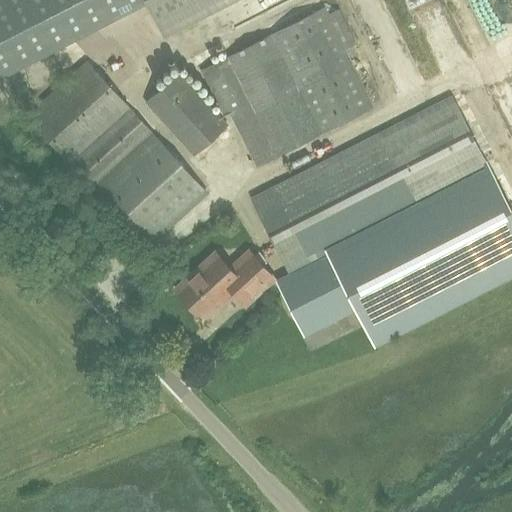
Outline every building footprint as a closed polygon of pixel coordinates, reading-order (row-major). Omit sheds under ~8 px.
[(0,0),(0,77),(144,3),(142,0),(0,0)] [(148,0),(166,35),(234,0),(148,0)] [(256,167),(374,107),(325,7),(200,71),(224,117),(229,114),(256,167)] [(412,61),(394,66),(396,76),(414,72),(412,61)] [(207,191),(87,62),(28,117),(148,247),(207,191)] [(195,154),(227,124),(178,71),(146,101),(195,154)] [(511,215),(452,98),(252,199),(290,274),(292,278),(291,279),(290,280),(288,290),(288,299),(292,308),(298,316),(306,321),(315,323),(325,323),(355,308),(374,344),(511,273),(511,215)] [(176,290),(201,318),(232,291),(244,304),(273,278),(250,253),(231,270),(216,254),(176,290)]
